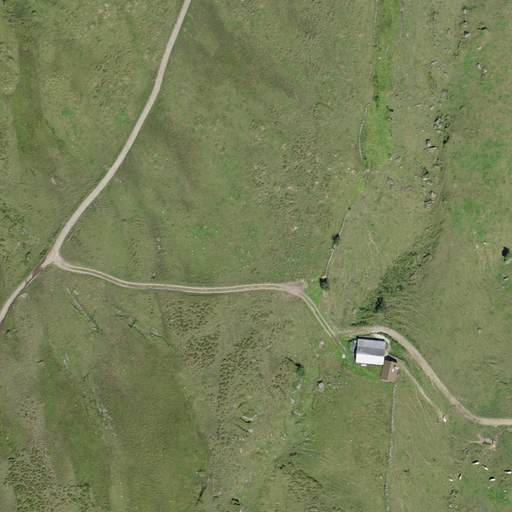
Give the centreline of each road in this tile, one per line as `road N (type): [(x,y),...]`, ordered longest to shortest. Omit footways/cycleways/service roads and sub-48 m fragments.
road 1 (track): [(0,324),(109,176),(156,90),(187,0)]
road 2 (track): [(339,345),(302,295),(284,287),(125,286),(63,267),(51,255)]
road 3 (track): [(333,336),(390,332),(478,423),(511,423)]
